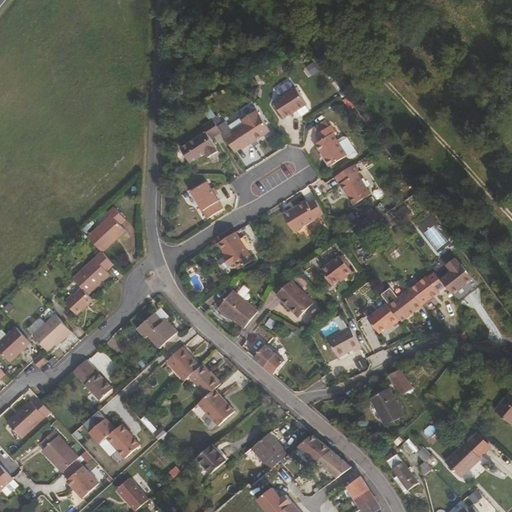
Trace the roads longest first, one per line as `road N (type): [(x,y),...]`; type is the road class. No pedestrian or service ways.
road 1 (unclassified): [(160,281),(365,462),(398,511)]
road 2 (unclassified): [(161,0),(149,240),(156,268)]
road 3 (residential): [(0,408),(28,384),(50,381),(160,281)]
road 4 (residential): [(252,208),(308,174),(291,155),(249,178),(244,190)]
